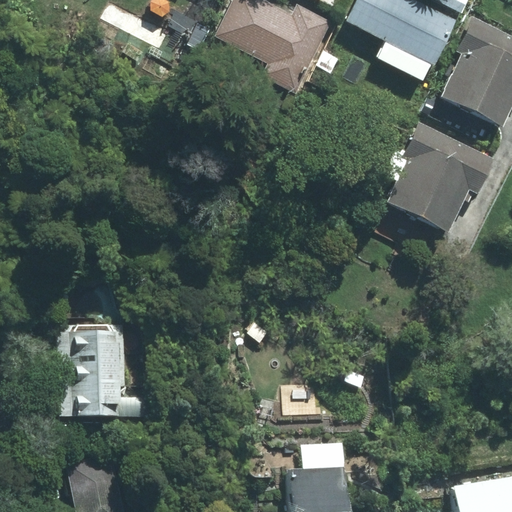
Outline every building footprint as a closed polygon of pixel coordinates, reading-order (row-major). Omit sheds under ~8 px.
[(292,90),(328,20),(293,3),(289,12),(265,0),(227,0),(210,33),(264,61),(258,73),(292,90)] [(308,0),(325,9),(330,0),(308,0)] [(432,61),(454,16),(421,0),(352,0),(343,18),(432,61)] [(439,0),(458,9),(462,0),(439,0)] [(511,91),(511,39),(467,17),(450,52),(454,54),(433,95),(495,126),(511,91)] [(344,57),(323,45),(308,70),(329,83),(344,57)] [(472,194),(489,161),(415,123),(398,155),(401,157),(379,200),(441,232),(463,189),(472,194)] [(52,326),(54,413),(116,412),(115,388),(124,387),(122,324),(52,326)] [(72,511),(121,511),(114,457),(66,464),(72,511)] [(344,511),(343,468),(284,470),(285,511),(344,511)] [(511,511),(511,475),(447,486),(451,511),(511,511)]
